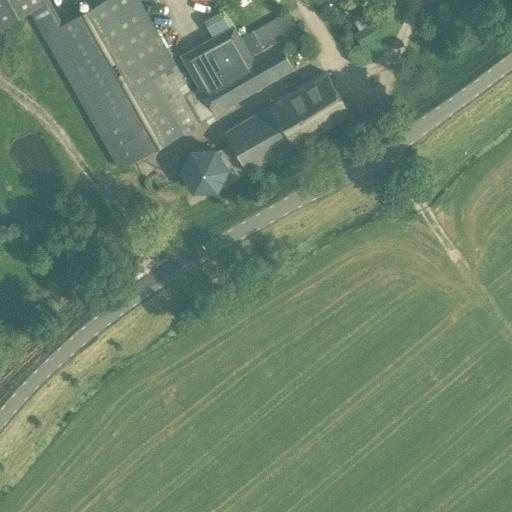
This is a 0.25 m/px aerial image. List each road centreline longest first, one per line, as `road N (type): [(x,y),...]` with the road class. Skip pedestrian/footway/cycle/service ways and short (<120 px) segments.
road 1 (tertiary): [(511,62),(391,147),(143,291),(55,361),(0,422)]
road 2 (track): [(391,147),(307,0)]
